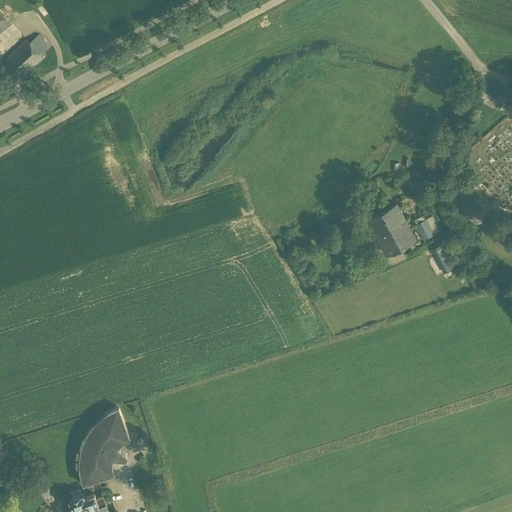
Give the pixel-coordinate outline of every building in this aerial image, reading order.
[(0,31),(10,22),(0,11),(0,31)] [(48,46),(38,35),(29,43),(26,39),(4,60),(21,78),(43,57),(40,54),(48,46)] [(380,211),(400,246),(415,238),(396,202),(380,211)] [(386,254),(400,246),(380,211),(367,218),(386,254)] [(423,239),(434,234),(426,219),(416,225),(423,239)] [(446,272),(452,268),(444,251),(437,255),(446,272)] [(126,456),(127,455),(127,454),(126,453),(126,452),(125,452),(115,444),(119,440),(124,436),(129,434),(118,406),(111,409),(105,413),(98,418),(92,425),(88,431),(85,437),(82,444),(80,451),(80,460),(80,468),(81,476),(83,483),(111,473),(109,467),(109,461),(110,455),(122,458),(123,458),(124,458),(125,458),(126,457),(126,456)] [(80,495),(79,491),(77,490),(71,492),(70,494),(72,498),(69,499),(74,511),(103,511),(108,510),(103,495),(95,498),(94,494),(84,497),(83,494),(80,495)]
